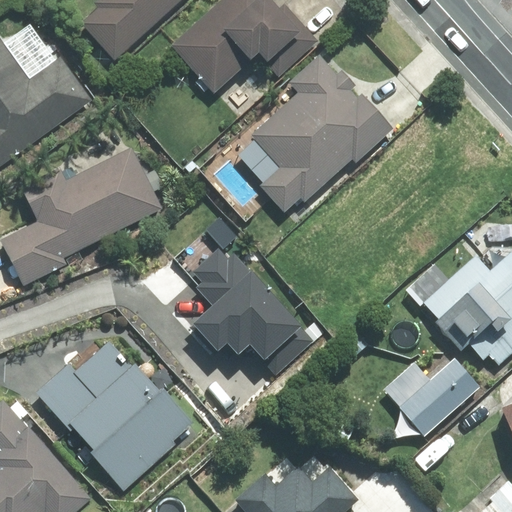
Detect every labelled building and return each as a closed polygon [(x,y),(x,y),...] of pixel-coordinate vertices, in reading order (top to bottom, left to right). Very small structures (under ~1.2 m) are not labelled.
[(105,10),(87,26),(114,56),(175,0),(106,0),(100,5),(105,10)] [(262,0),(228,0),(176,48),(214,90),(258,50),(278,73),(312,43),(284,11),(277,17),(262,0)] [(0,39),(0,173),(93,102),(61,60),(33,82),(0,39)] [(255,138),(283,170),(263,188),(283,210),(300,196),(304,200),(352,157),(354,161),(388,130),(361,100),(356,104),(343,90),(340,92),(336,87),(337,84),(318,63),(291,86),(301,96),(255,138)] [(52,211),(58,223),(43,230),(42,227),(5,246),(24,283),(60,264),(56,255),(65,250),(67,253),(114,231),(115,234),(159,212),(130,155),(65,188),(58,176),(26,192),(39,217),(52,211)] [(207,235),(223,252),(188,284),(211,309),(193,326),(222,358),(231,350),(243,363),(256,351),(278,376),(315,342),(229,247),(239,237),(223,220),(207,235)] [(473,256),(447,280),(461,295),(432,321),(459,351),(467,344),(481,360),(488,354),(497,365),(511,351),(511,255),(509,253),(487,272),(473,256)] [(84,368),(87,372),(81,378),(70,366),(40,393),(70,427),(74,424),(98,452),(95,454),(121,485),(168,443),(166,441),(188,422),(161,393),(158,396),(134,369),(131,371),(122,361),(118,356),(108,347),(84,368)] [(413,363),(382,389),(423,436),(478,388),(452,358),(427,380),(413,363)] [(511,403),(499,409),(511,440),(511,403)] [(0,511),(27,511),(37,504),(44,511),(54,511),(79,492),(39,445),(36,447),(2,407),(0,408),(0,465),(1,467),(0,467),(0,511)] [(405,425),(392,435),(400,444),(412,434),(405,425)] [(248,511),(347,511),(361,502),(331,464),(325,468),(314,454),(296,468),(288,458),(240,502),(248,511)] [(511,511),(511,487),(507,482),(489,498),(502,511),(511,511)]
